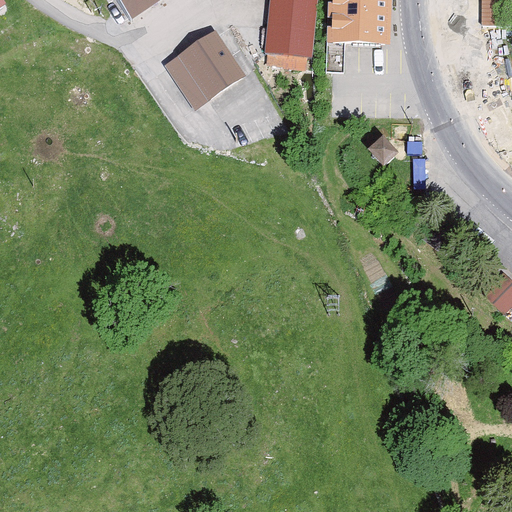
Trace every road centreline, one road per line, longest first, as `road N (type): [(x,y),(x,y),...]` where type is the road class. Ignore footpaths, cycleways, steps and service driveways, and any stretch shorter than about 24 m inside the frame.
road 1 (secondary): [(511,199),(472,157),(442,105),(418,0)]
road 2 (residential): [(41,0),(105,35),(158,45)]
